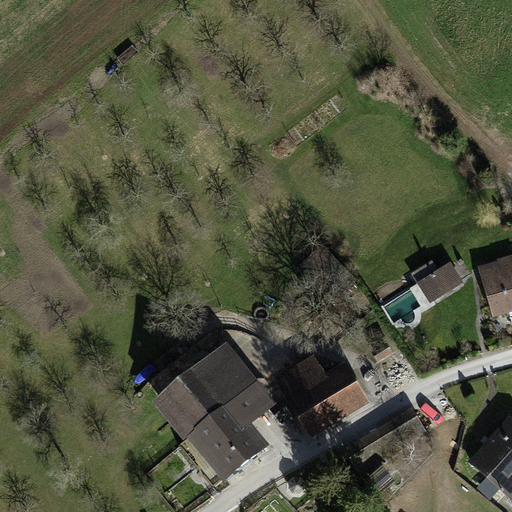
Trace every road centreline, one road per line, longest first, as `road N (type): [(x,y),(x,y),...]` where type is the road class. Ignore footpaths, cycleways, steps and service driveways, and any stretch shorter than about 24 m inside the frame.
road 1 (residential): [(511,356),(409,394),(212,511)]
road 2 (track): [(361,0),(416,76),(511,172)]
